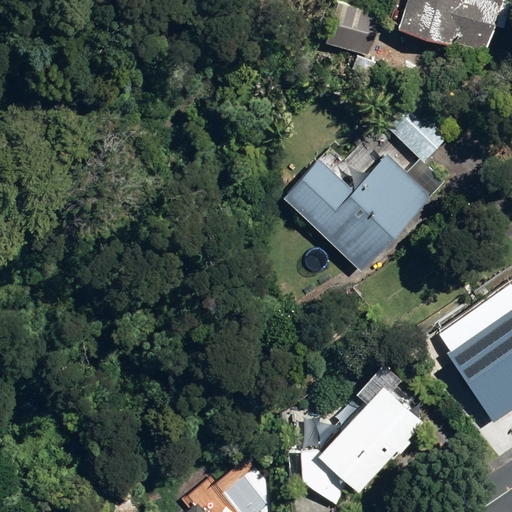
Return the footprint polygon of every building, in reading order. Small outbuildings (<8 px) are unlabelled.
[(331,0),(320,37),(368,51),(380,13),(337,0),(331,0)] [(399,0),(393,23),(484,48),(492,20),(504,23),(510,0),(399,0)] [(280,191),(358,267),(443,179),(422,158),(449,130),(410,92),(383,120),(418,155),(405,168),(386,149),(351,185),(318,152),(280,191)] [(443,344),(493,419),(511,405),(511,297),(490,313),(479,297),(438,324),(449,340),(443,344)] [(300,439),(300,449),(288,449),(289,473),(300,473),(332,503),(351,483),(355,487),(395,446),(398,448),(410,436),(406,433),(422,417),(380,377),(391,366),(383,357),(354,388),(363,398),(359,403),(351,396),(337,411),(345,417),(338,425),(332,419),(313,438),(300,439)] [(302,431),(306,435),(313,435),(317,430),(317,423),(312,419),(305,420),(301,424),(302,431)] [(207,511),(197,499),(179,511),(207,511)]
